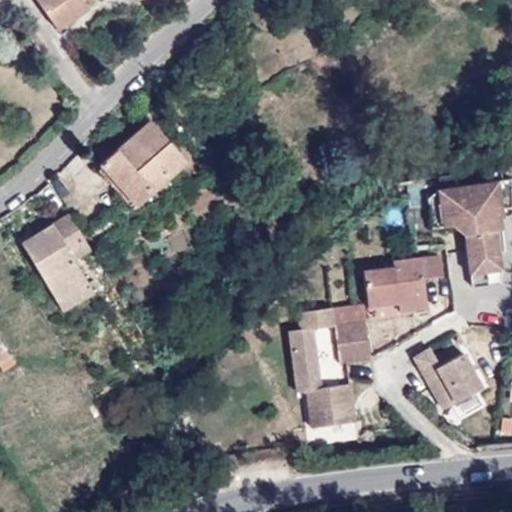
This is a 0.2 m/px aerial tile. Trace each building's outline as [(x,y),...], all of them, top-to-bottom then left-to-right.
[(82,0),(36,0),(57,28),(87,7),(82,0)] [(188,85),(175,66),(161,78),(172,95),(188,85)] [(135,206),(186,161),(150,120),(99,165),(135,206)] [(511,207),(511,179),(498,181),(502,208),(511,207)] [(502,208),(498,181),(437,190),(428,198),(433,228),(452,225),(465,235),(471,275),(501,270),(495,230),(503,229),(501,217),(504,217),(502,208)] [(20,243),(61,310),(93,292),(73,260),(91,249),(69,213),(20,243)] [(439,254),(393,261),(394,266),(363,271),(368,307),(400,302),(426,298),(423,278),(442,275),(439,254)] [(500,282),(501,270),(471,275),(473,287),(500,282)] [(427,308),(426,298),(400,302),(401,312),(427,308)] [(363,304),(333,308),(335,326),(365,322),(363,304)] [(312,428),(355,422),(350,384),(321,387),(313,329),(335,326),(333,308),(298,313),(300,329),(289,331),(297,392),(307,391),(312,428)] [(340,361),(370,358),(365,322),(335,326),(340,361)] [(0,366),(3,371),(13,364),(0,342),(0,366)] [(429,347),(413,356),(442,409),(481,388),(463,354),(440,367),(429,347)]
